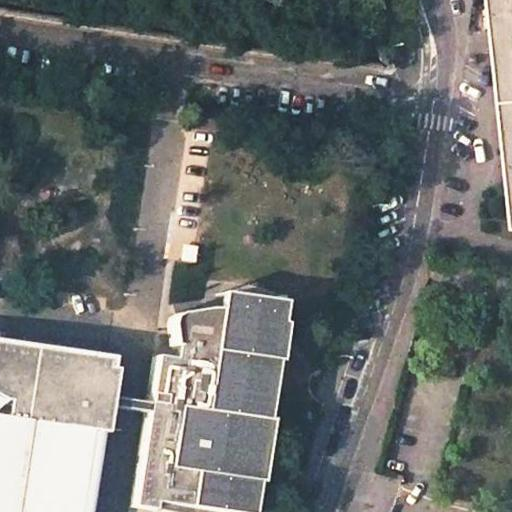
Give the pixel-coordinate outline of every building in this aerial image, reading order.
[(511,0),(501,0),(511,107),(511,0)] [(511,284),(435,257),(429,275),(511,303),(511,284)] [(280,302),(219,292),(216,308),(217,309),(230,309),(254,313),(265,317),(278,319),(280,302)] [(217,309),(216,308),(205,308),(175,313),(169,317),(167,325),(170,346),(172,346),(170,359),(153,356),(130,507),(159,511),(169,511),(170,506),(203,511),(209,511),(246,511),(251,481),(254,482),(255,482),(265,419),(264,419),(261,419),(270,359),(258,357),(265,317),(254,313),(230,309),(217,309)] [(0,511),(88,511),(100,434),(110,369),(106,368),(107,360),(0,343),(0,511)]
